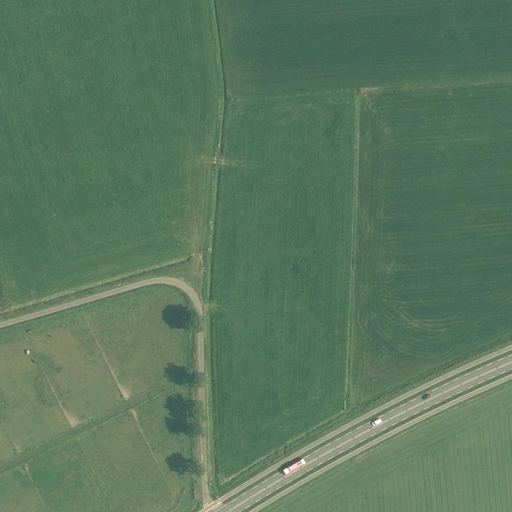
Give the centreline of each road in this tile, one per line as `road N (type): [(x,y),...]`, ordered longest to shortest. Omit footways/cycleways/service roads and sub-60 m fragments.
road 1 (unclassified): [(0,322),(160,280),(193,298),(205,511)]
road 2 (primary): [(227,511),(330,450),(511,361)]
